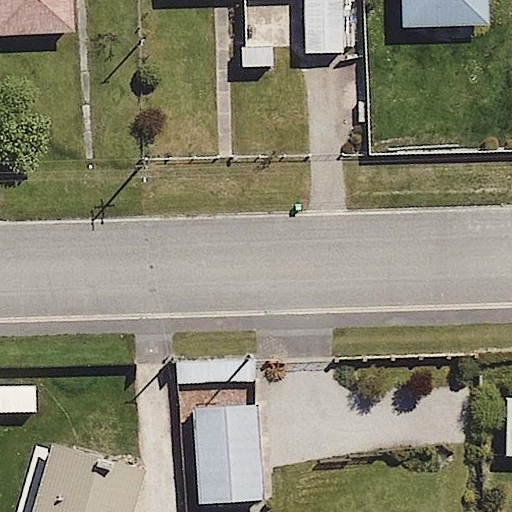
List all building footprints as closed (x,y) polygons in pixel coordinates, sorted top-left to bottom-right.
[(74,0),(0,0),(0,28),(75,27),(74,0)] [(304,0),(306,55),(345,54),(344,15),(362,15),(361,0),(304,0)] [(397,0),(398,14),(370,14),(371,66),(404,66),(404,26),(489,25),(488,0),(397,0)] [(186,360),(186,387),(252,386),(252,359),(186,360)] [(399,386),(400,419),(454,417),(453,384),(399,386)] [(511,394),(503,394),(504,459),(511,459),(511,394)] [(259,500),(254,399),(191,402),(196,503),(259,500)] [(134,511),(149,471),(52,439),(27,511),(134,511)]
